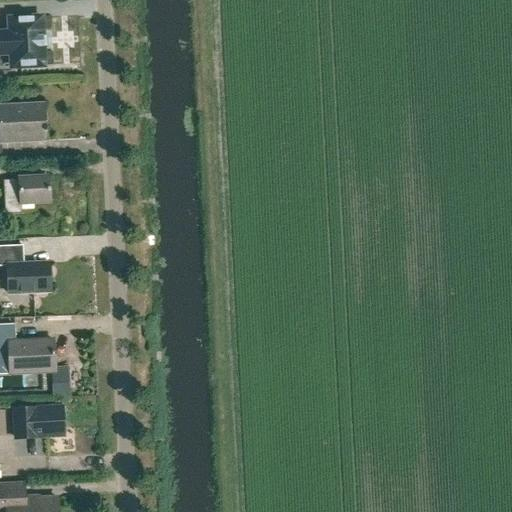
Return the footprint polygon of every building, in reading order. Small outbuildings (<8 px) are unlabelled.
[(40,36),(39,19),(40,19),(40,17),(7,18),(8,32),(0,32),(0,52),(9,52),(9,66),(42,65),(41,61),(40,44),(44,44),(44,36),(40,36)] [(0,158),(1,158),(0,141),(45,139),(43,104),(0,106),(0,158)] [(5,214),(21,213),(20,203),(50,202),(48,178),(18,180),(18,181),(3,181),(5,214)] [(22,264),(22,246),(0,246),(0,264),(7,265),(8,291),(50,289),(49,263),(22,264)] [(14,342),(13,325),(0,325),(0,352),(9,352),(9,372),(53,370),(54,370),(52,340),(14,342)] [(68,370),(54,370),(53,370),(54,398),(69,397),(68,370)] [(45,408),(45,407),(14,409),(15,440),(32,439),(32,438),(63,436),(63,424),(61,407),(45,408)] [(23,499),(22,484),(0,484),(0,511),(57,511),(57,497),(23,499)]
